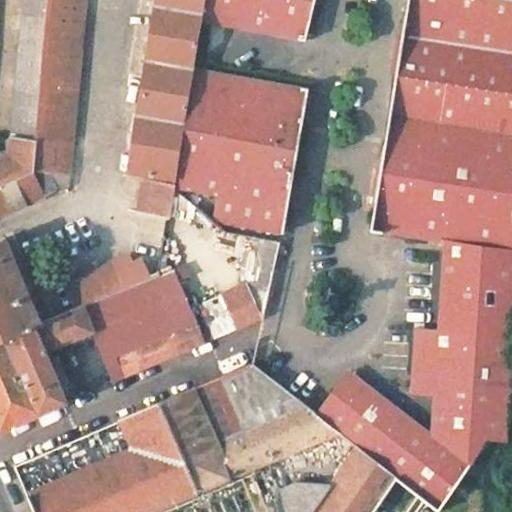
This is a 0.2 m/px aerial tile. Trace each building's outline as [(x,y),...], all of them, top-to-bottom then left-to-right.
[(37,138),(49,0),(23,0),(11,137),(37,138)] [(204,0),(49,0),(37,138),(34,172),(16,179),(27,204),(68,186),(84,0),(158,0),(130,172),(175,179),(193,73),(201,24),(204,0)] [(204,0),(201,24),(307,41),(316,0),(204,0)] [(408,0),(406,17),(400,26),(399,27),(393,42),(389,59),(389,64),(389,79),(390,87),(392,95),(384,148),(378,156),(374,165),(371,176),(370,188),(370,194),(372,203),(375,210),(369,239),(443,249),(511,252),(511,0),(507,0),(408,0)] [(305,89),(193,73),(175,179),(175,184),(173,187),(216,194),(213,215),(222,221),(280,231),(305,89)] [(34,172),(37,138),(11,137),(6,161),(0,163),(0,185),(16,179),(34,172)] [(173,187),(175,184),(143,178),(138,212),(169,218),(173,187)] [(0,215),(27,204),(16,179),(0,185),(0,215)] [(34,305),(6,237),(0,239),(0,340),(35,327),(42,323),(34,305)] [(511,364),(511,252),(443,249),(436,335),(412,334),(407,400),(432,402),(430,441),(351,376),(316,418),(343,441),(360,455),(394,483),(429,511),(437,511),(476,457),(488,440),(507,441),(511,364)] [(138,256),(64,285),(74,311),(83,307),(93,303),(158,277),(153,263),(142,267),(138,256)] [(191,305),(177,270),(165,275),(93,303),(83,307),(93,331),(113,380),(207,342),(191,305)] [(220,292),(235,329),(262,318),(247,281),(220,292)] [(93,331),(83,307),(74,311),(42,323),(35,327),(45,351),(55,347),(93,331)] [(45,351),(35,327),(0,340),(0,430),(40,413),(67,402),(45,351)] [(304,408),(252,365),(222,378),(245,431),(304,408)] [(310,413),(304,408),(245,431),(213,443),(191,391),(159,405),(200,501),(343,441),(316,418),(310,413)] [(175,511),(200,501),(159,405),(124,420),(136,449),(28,495),(34,511),(175,511)] [(136,449),(124,420),(16,467),(28,495),(136,449)] [(373,511),(394,483),(360,455),(333,491),(318,511),(373,511)] [(282,497),(280,511),(318,511),(333,491),(298,489),(282,497)]
